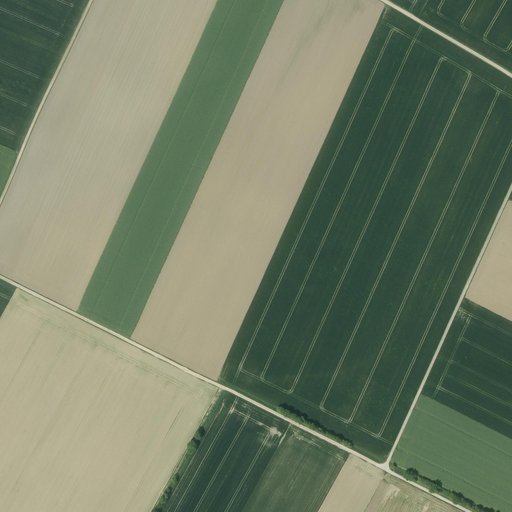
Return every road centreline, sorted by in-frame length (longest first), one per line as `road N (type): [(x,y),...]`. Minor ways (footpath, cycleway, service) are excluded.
road 1 (track): [(384,468),(0,277)]
road 2 (track): [(511,186),(384,468)]
road 3 (track): [(88,0),(0,196)]
road 4 (track): [(511,75),(381,0)]
road 5 (track): [(220,385),(152,511)]
